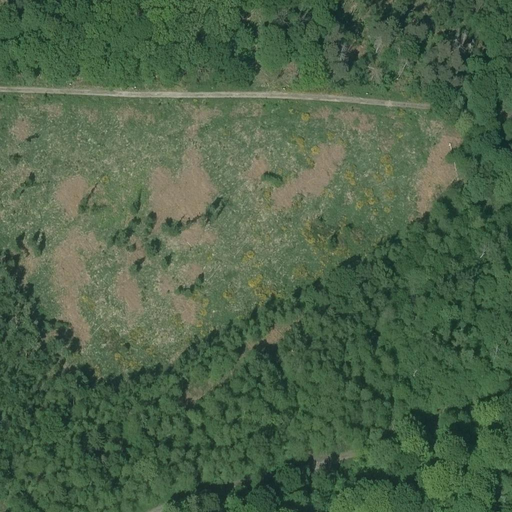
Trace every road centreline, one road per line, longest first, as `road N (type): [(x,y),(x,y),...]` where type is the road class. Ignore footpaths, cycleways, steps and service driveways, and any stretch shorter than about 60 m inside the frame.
road 1 (track): [(0,503),(511,188)]
road 2 (track): [(0,90),(511,107)]
road 3 (track): [(511,397),(209,490),(205,511)]
